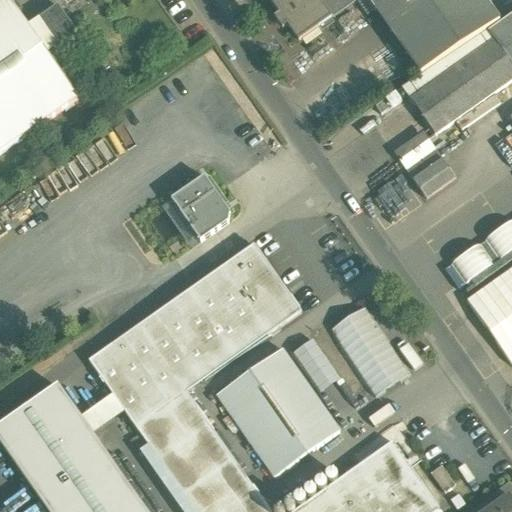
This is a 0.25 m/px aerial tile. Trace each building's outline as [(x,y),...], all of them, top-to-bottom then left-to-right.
[(0,5),(0,153),(78,100),(8,0),(2,4),(0,5)] [(322,0),(270,0),(281,16),(276,20),(283,30),(288,27),(299,42),(333,19),(335,18),(330,11),(322,0)] [(322,0),(330,11),(345,0),(322,0)] [(335,18),(333,19),(340,29),(372,6),(367,0),(345,0),(330,11),(335,18)] [(367,0),(372,6),(376,12),(392,0),(367,0)] [(392,0),(376,12),(422,77),(488,33),(489,34),(501,26),(483,0),(392,0)] [(57,6),(38,20),(57,48),(77,34),(57,6)] [(511,17),(501,26),(489,34),(495,43),(511,67),(511,17)] [(422,77),(404,89),(411,101),(495,43),(489,34),(488,33),(422,77)] [(511,67),(495,43),(411,101),(436,136),(455,123),(495,95),(511,83),(511,67)] [(461,132),(501,104),(495,95),(455,123),(461,132)] [(428,142),(399,163),(406,172),(435,152),(428,142)] [(435,152),(406,172),(426,201),(455,181),(435,152)] [(205,200),(182,216),(201,242),(229,223),(230,215),(215,193),(206,200),(205,200)] [(511,224),(447,272),(461,291),(511,253),(511,224)] [(301,314),(254,247),(221,270),(268,338),(301,314)] [(221,270),(90,362),(114,396),(125,412),(137,430),(188,394),(268,338),(221,270)] [(511,270),(467,302),(511,366),(511,270)] [(376,399),(410,376),(364,310),(331,333),(376,399)] [(285,352),(228,393),(287,474),(344,433),(285,352)] [(81,419),(59,388),(0,428),(0,444),(47,511),(145,511),(92,436),(81,419)] [(270,511),(188,394),(137,430),(195,511),(270,511)] [(114,396),(81,419),(92,436),(125,412),(114,396)] [(392,444),(374,457),(413,511),(438,511),(440,511),(392,444)] [(413,511),(374,457),(295,511),(413,511)] [(456,487),(442,467),(430,474),(443,495),(456,487)] [(511,486),(510,484),(490,499),(496,508),(509,499),(510,500),(511,498),(511,486)] [(496,508),(490,511),(511,511),(511,503),(510,500),(509,499),(496,508)]
